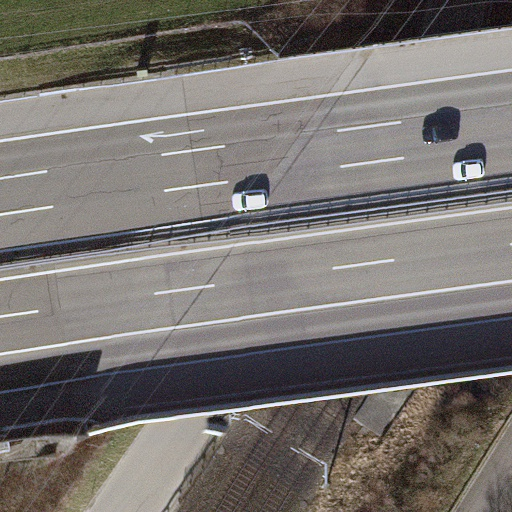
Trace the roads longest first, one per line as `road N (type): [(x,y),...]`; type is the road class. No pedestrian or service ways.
road 1 (tertiary): [(458,0),(431,67),(125,511)]
road 2 (motorway): [(0,374),(511,300)]
road 3 (motorway): [(511,144),(0,218)]
road 4 (motorway): [(0,318),(511,246)]
